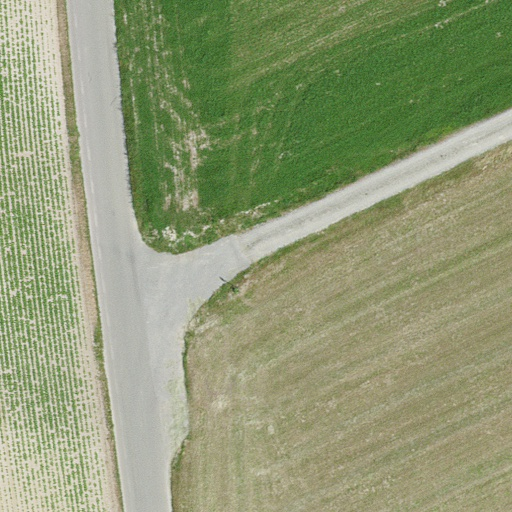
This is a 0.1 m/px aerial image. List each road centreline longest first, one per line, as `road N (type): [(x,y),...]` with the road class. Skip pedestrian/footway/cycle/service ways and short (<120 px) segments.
road 1 (tertiary): [(93,0),(146,511)]
road 2 (track): [(511,126),(123,304)]
road 3 (track): [(131,391),(0,401)]
